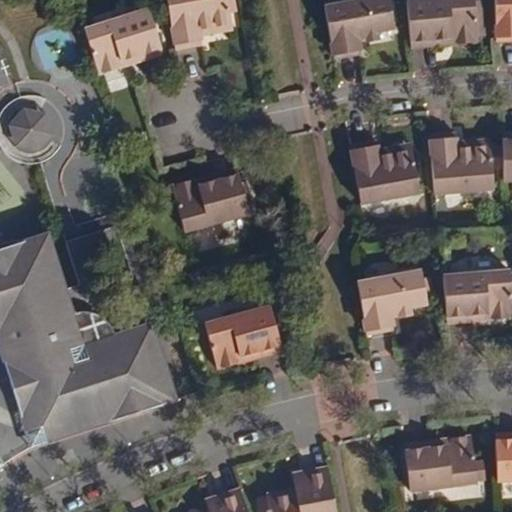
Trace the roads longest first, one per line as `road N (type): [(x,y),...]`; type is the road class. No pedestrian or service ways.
road 1 (residential): [(46,511),(233,433),(511,382)]
road 2 (residential): [(511,82),(363,95),(178,132)]
